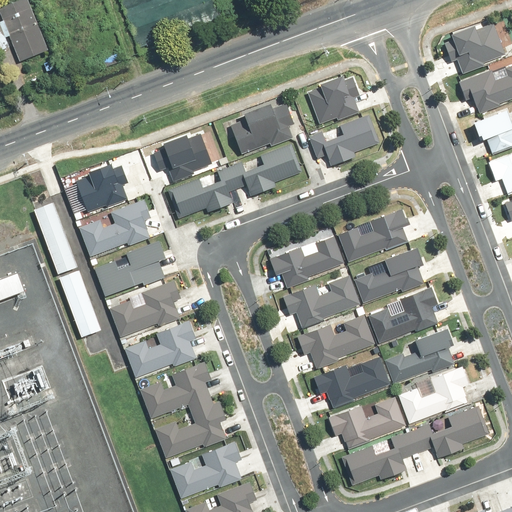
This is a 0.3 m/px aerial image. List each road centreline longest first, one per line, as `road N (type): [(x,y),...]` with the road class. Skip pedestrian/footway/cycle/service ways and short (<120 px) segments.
road 1 (secondary): [(354,16),(0,148)]
road 2 (residential): [(302,511),(212,277),(242,240)]
road 3 (residential): [(242,240),(348,511)]
road 4 (residential): [(242,240),(424,173)]
road 5 (residential): [(511,451),(352,511)]
road 6 (residential): [(450,161),(502,294)]
road 7 (residential): [(473,306),(424,173)]
